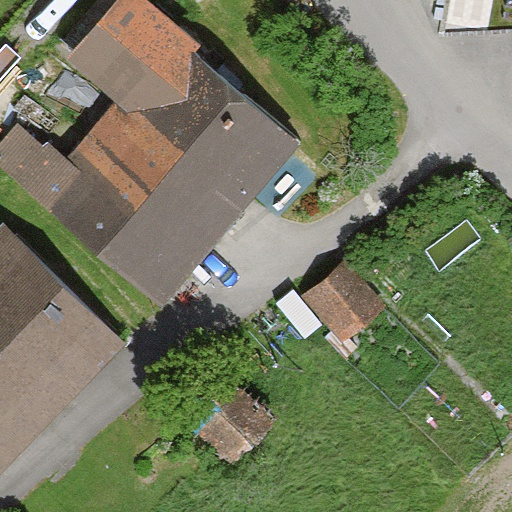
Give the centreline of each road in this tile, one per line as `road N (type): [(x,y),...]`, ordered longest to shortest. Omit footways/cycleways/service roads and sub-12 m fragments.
road 1 (residential): [(0,497),(208,316),(479,127)]
road 2 (unclassified): [(479,127),(372,0)]
